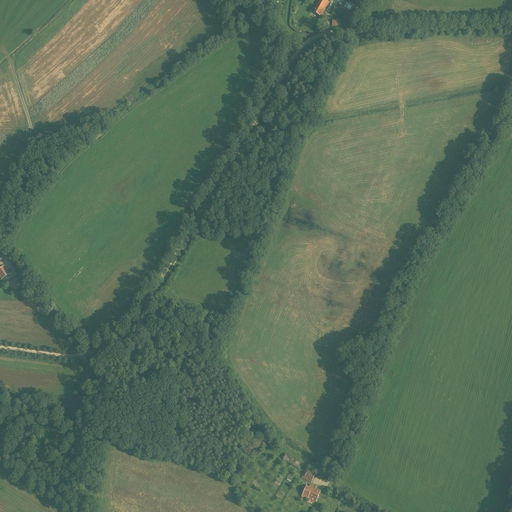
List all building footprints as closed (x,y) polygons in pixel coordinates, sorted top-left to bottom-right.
[(328,2),(324,0),(317,0),(311,11),(321,16),(328,2)] [(348,4),(343,1),(342,4),(339,2),(335,9),(349,17),(356,5),(350,2),(348,4)] [(6,252),(10,257),(8,259),(27,283),(30,280),(9,250),(6,252)] [(0,268),(0,277),(1,280),(10,273),(4,265),(0,268)] [(8,283),(14,292),(24,284),(18,276),(8,283)] [(259,441),(264,445),(269,440),(263,435),(259,441)] [(286,453),(283,458),(293,466),(297,461),(286,453)] [(301,478),(311,483),(316,474),(305,468),(301,478)] [(307,498),(315,502),(320,490),(310,486),(310,487),(306,485),(302,497),(307,499),(307,498)]
